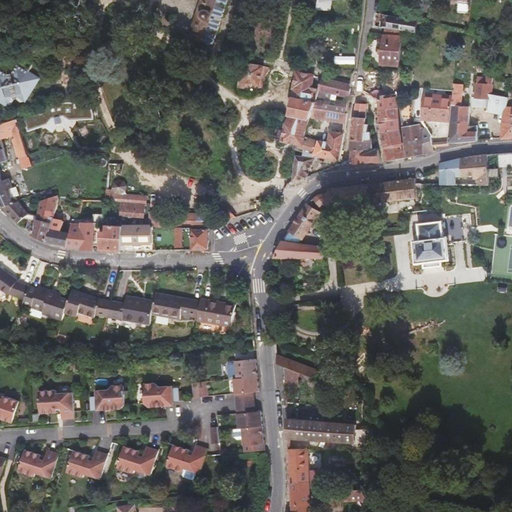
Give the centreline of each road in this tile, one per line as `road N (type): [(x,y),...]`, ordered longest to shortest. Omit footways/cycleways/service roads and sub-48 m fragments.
road 1 (residential): [(0,438),(172,428),(209,406),(269,400)]
road 2 (residential): [(0,214),(38,247),(62,253),(216,259)]
road 3 (residential): [(344,175),(371,0)]
road 4 (tertiary): [(344,175),(511,148)]
road 5 (tertiary): [(269,400),(262,259)]
road 6 (unknown): [(262,304),(399,279)]
